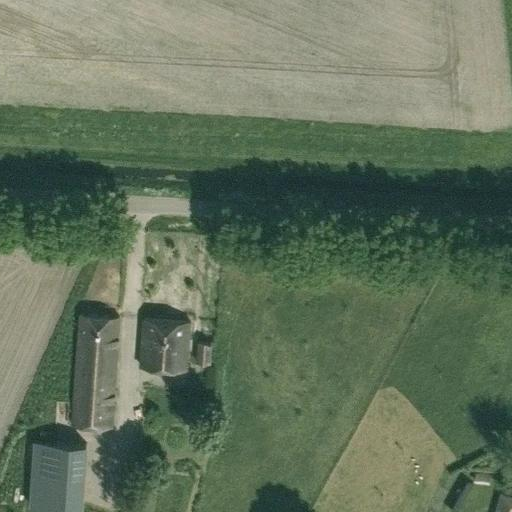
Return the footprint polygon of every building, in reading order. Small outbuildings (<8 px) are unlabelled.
[(72,422),(111,425),(120,316),(81,313),(72,422)] [(190,320),(145,316),(140,364),(186,368),(190,320)] [(196,340),(194,360),(211,362),(214,342),(196,340)] [(31,504),(83,507),(87,443),(35,439),(31,504)] [(511,511),(511,494),(501,492),(495,511),(511,511)]
